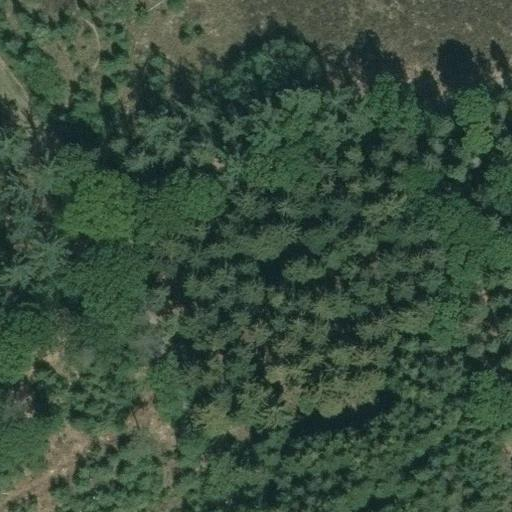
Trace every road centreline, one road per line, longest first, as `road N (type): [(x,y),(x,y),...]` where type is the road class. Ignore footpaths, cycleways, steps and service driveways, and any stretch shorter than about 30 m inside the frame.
road 1 (track): [(218,511),(174,376),(110,235),(0,85)]
road 2 (track): [(511,81),(110,235)]
road 3 (track): [(110,235),(0,306)]
